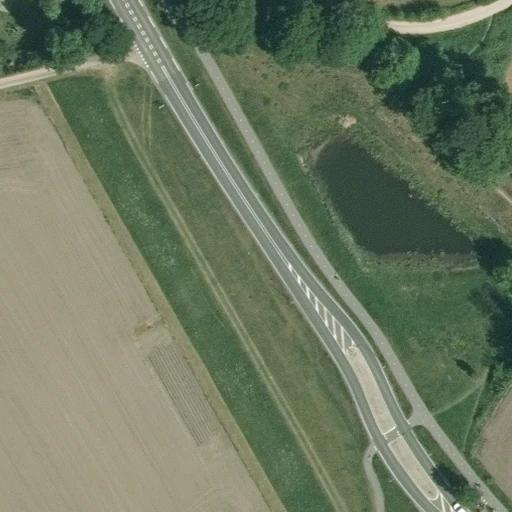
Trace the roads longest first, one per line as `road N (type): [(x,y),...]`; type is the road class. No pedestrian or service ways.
road 1 (primary): [(458,511),(356,342),(247,205)]
road 2 (primary): [(247,205),(340,355),(380,444),(433,511)]
road 3 (primary): [(247,205),(124,0)]
road 4 (track): [(484,11),(399,28),(331,18),(291,0)]
road 5 (track): [(0,83),(151,47)]
